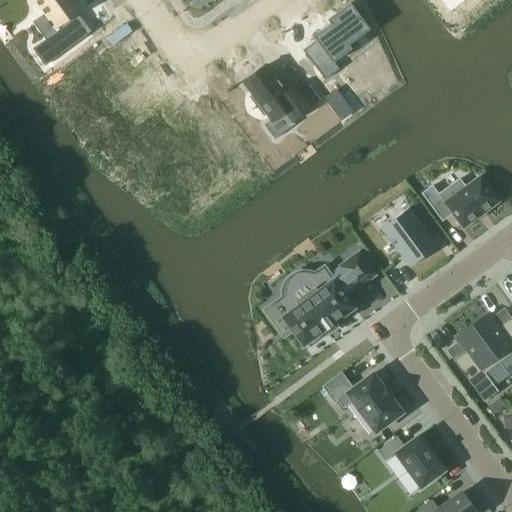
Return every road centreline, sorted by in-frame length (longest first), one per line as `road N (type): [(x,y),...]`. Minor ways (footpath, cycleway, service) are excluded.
road 1 (residential): [(511,504),(383,331),(511,236)]
road 2 (residential): [(270,0),(186,62),(140,0)]
